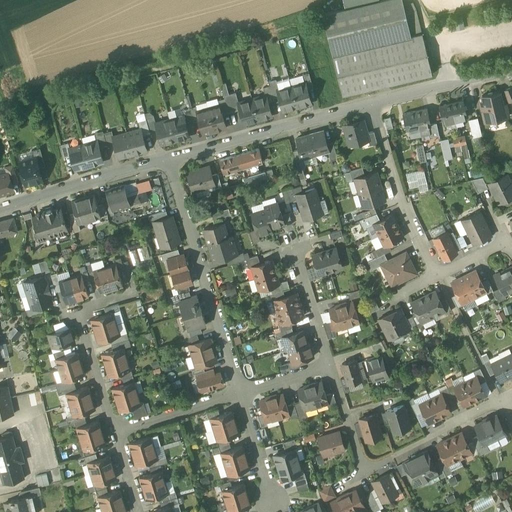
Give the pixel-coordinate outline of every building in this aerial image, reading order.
[(322,14),(332,54),(411,36),(403,3),(401,0),(382,0),(379,1),(344,9),(322,14)] [(341,0),(344,9),(379,1),(379,0),(341,0)] [(412,1),(403,3),(411,36),(422,33),(416,9),(412,1)] [(422,33),(411,36),(332,54),(342,96),(431,75),(422,33)] [(305,82),(307,89),(312,87),(308,73),(302,75),(304,82),(305,82)] [(302,75),(289,78),(291,86),(304,82),(302,75)] [(278,90),(291,86),(289,78),(276,81),(278,90)] [(268,81),(269,86),(273,99),(279,97),(277,90),(278,90),(276,81),(275,79),(268,81)] [(304,82),(291,86),(297,107),(311,103),(307,89),(305,82),(304,82)] [(273,100),(273,99),(269,86),(263,88),(265,95),(266,95),(268,102),(273,100)] [(283,111),(297,107),(291,86),(278,90),(277,90),(279,97),(283,111)] [(223,96),(224,99),(228,113),(239,110),(237,103),(238,103),(235,92),(223,96)] [(493,122),(493,126),(501,124),(500,121),(504,120),(503,115),(507,114),(505,105),(501,106),(500,100),(501,100),(499,92),(481,96),(483,103),(480,104),(484,119),(488,119),(489,123),(493,122)] [(265,95),(252,99),(258,120),(272,116),(268,102),(266,95),(265,95)] [(222,115),(228,113),(224,99),(217,101),(219,105),(222,115)] [(243,124),(258,120),(252,99),(238,103),(237,103),(239,110),(243,124)] [(463,101),(451,104),(455,122),(465,120),(464,118),(467,117),(463,101)] [(446,124),(455,122),(451,104),(439,106),(443,122),(445,122),(446,124)] [(219,105),(208,108),(214,131),(226,128),(222,115),(219,105)] [(196,106),(189,108),(193,121),(193,123),(199,121),(196,111),(197,111),(196,106)] [(185,123),(193,121),(189,108),(181,111),(182,116),(183,116),(185,123)] [(203,134),(214,131),(208,108),(197,111),(196,111),(199,121),(203,134)] [(427,109),(415,112),(419,130),(428,128),(428,126),(431,125),(427,109)] [(409,132),(419,130),(415,112),(403,115),(406,131),(409,130),(409,132)] [(182,116),(169,120),(175,141),(189,137),(185,123),(183,116),(182,116)] [(384,119),(387,129),(392,127),(389,117),(384,119)] [(153,118),(146,120),(150,134),(157,132),(155,124),(153,118)] [(469,121),(473,138),(481,136),(477,119),(469,121)] [(142,136),(150,134),(146,120),(137,122),(140,130),(142,136)] [(161,145),(175,141),(169,120),(155,124),(157,132),(161,145)] [(343,126),(348,146),(368,141),(369,141),(367,134),(363,120),(343,126)] [(429,133),(430,138),(439,136),(436,123),(431,125),(428,126),(428,128),(429,133)] [(140,130),(126,134),(132,155),(146,151),(142,136),(140,130)] [(420,136),(420,135),(419,130),(409,132),(411,138),(420,136)] [(103,134),(106,146),(114,144),(112,137),(113,137),(111,131),(103,134)] [(97,141),(99,148),(106,146),(103,134),(102,132),(94,134),(96,142),(97,141)] [(322,132),(309,135),(315,155),(327,152),(328,152),(326,144),(322,132)] [(368,141),(369,146),(377,144),(373,132),(367,134),(369,141),(368,141)] [(118,159),(132,155),(126,134),(113,137),(112,137),(114,144),(118,159)] [(312,156),(315,155),(309,135),(296,139),(299,150),(301,159),(302,158),(312,156)] [(443,153),(451,152),(448,139),(440,140),(443,153)] [(96,142),(83,145),(89,167),(103,163),(99,148),(97,141),(96,142)] [(327,152),(330,160),(337,158),(333,142),(326,144),(328,152),(327,152)] [(59,146),(63,158),(71,156),(69,149),(70,149),(68,143),(59,146)] [(75,171),(89,167),(83,145),(70,149),(69,149),(71,156),(75,171)] [(34,159),(36,168),(38,168),(39,168),(44,167),(39,149),(31,151),(33,159),(34,159)] [(258,149),(238,155),(242,168),(245,177),(247,177),(259,173),(257,163),(262,162),(258,149)] [(292,152),(296,167),(304,165),(302,158),(301,159),(299,150),(292,152)] [(239,169),(242,168),(238,155),(219,160),(223,173),(234,170),(235,175),(240,174),(239,169)] [(302,158),(304,165),(314,163),(312,156),(302,158)] [(19,163),(25,186),(42,182),(39,168),(38,168),(36,168),(34,159),(33,159),(19,163)] [(8,173),(11,185),(18,183),(13,166),(5,168),(7,174),(8,173)] [(189,172),(195,191),(213,185),(214,185),(211,175),(209,167),(189,172)] [(349,171),(352,180),(356,179),(356,178),(364,176),(362,167),(349,171)] [(259,173),(247,177),(245,177),(244,178),(245,184),(246,184),(249,183),(256,181),(273,176),(271,169),(259,173)] [(418,187),(419,193),(428,190),(423,170),(406,174),(410,189),(418,187)] [(356,179),(361,193),(380,187),(375,172),(364,176),(356,178),(356,179)] [(0,175),(0,194),(13,191),(11,185),(8,173),(7,174),(0,175)] [(213,185),(215,189),(221,187),(219,179),(217,174),(211,175),(214,185),(213,185)] [(489,184),(498,202),(511,194),(511,187),(506,175),(489,184)] [(222,190),(222,191),(228,189),(227,183),(225,177),(219,179),(221,187),(222,190)] [(471,181),(477,194),(488,189),(483,178),(471,181)] [(108,198),(112,212),(130,206),(127,197),(123,186),(105,192),(108,198)] [(384,201),(380,187),(361,193),(365,207),(384,201)] [(282,192),(285,203),(295,200),(291,189),(282,192)] [(321,215),(321,214),(318,201),(314,189),(296,195),(304,220),(321,215)] [(127,197),(130,206),(140,203),(137,194),(127,197)] [(511,198),(511,194),(498,202),(499,204),(511,198)] [(94,195),(82,199),(89,220),(100,217),(97,207),(94,195)] [(102,200),(103,205),(107,214),(112,213),(111,212),(107,198),(102,200)] [(78,224),(89,220),(82,199),(71,202),(74,214),(78,224)] [(323,200),(318,201),(321,214),(327,212),(323,200)] [(264,207),(265,210),(270,228),(283,224),(281,216),(277,203),(264,207)] [(107,216),(107,214),(103,205),(97,207),(100,217),(100,218),(107,216)] [(34,231),(37,241),(56,235),(57,236),(68,233),(60,209),(53,211),(52,209),(52,208),(45,210),(45,211),(46,213),(37,216),(32,217),(36,230),(34,231)] [(362,213),(364,218),(376,214),(374,208),(362,213)] [(493,213),(496,218),(506,214),(503,208),(493,213)] [(211,214),(212,220),(230,215),(228,209),(211,214)] [(271,231),(270,228),(265,210),(251,214),(256,230),(258,235),(271,231)] [(148,217),(150,223),(153,222),(167,217),(166,211),(148,217)] [(467,233),(473,245),(491,236),(479,212),(463,220),(468,232),(467,233)] [(69,215),(74,233),(80,231),(78,224),(74,214),(69,215)] [(283,224),(284,227),(292,225),(288,214),(281,216),(283,224)] [(359,220),(364,229),(366,228),(373,225),(373,224),(380,221),(376,214),(364,218),(359,220)] [(373,225),(378,235),(397,226),(391,214),(384,217),(385,218),(380,221),(373,224),(373,225)] [(508,219),(506,214),(496,218),(499,224),(508,219)] [(153,222),(161,248),(179,243),(171,216),(167,217),(153,222)] [(0,236),(17,232),(13,218),(0,221),(0,236)] [(203,229),(208,243),(227,237),(222,223),(203,229)] [(430,231),(433,238),(446,232),(442,224),(430,231)] [(371,238),(378,235),(373,225),(366,228),(371,238)] [(403,238),(397,226),(378,235),(383,245),(384,246),(388,244),(396,240),(396,241),(403,238)] [(248,232),(252,245),(259,240),(258,235),(256,230),(248,232)] [(329,234),(331,240),(342,236),(340,230),(329,234)] [(433,238),(444,260),(456,253),(455,251),(447,235),(446,232),(433,238)] [(455,251),(460,248),(456,239),(452,232),(447,235),(455,251)] [(231,236),(227,237),(208,243),(214,262),(225,259),(237,255),(236,255),(231,236)] [(461,236),(456,239),(460,248),(466,245),(461,236)] [(372,251),(375,258),(384,253),(391,250),(388,244),(384,246),(383,245),(372,251)] [(335,248),(324,252),(330,271),(341,268),(335,248)] [(160,255),(162,262),(167,260),(179,256),(177,250),(160,255)] [(319,275),(330,271),(324,252),(312,255),(316,266),(318,275),(319,275)] [(384,263),(394,284),(416,273),(405,252),(387,261),(384,263)] [(225,259),(227,265),(244,260),(242,253),(236,255),(237,255),(225,259)] [(387,261),(384,253),(375,258),(368,261),(371,269),(381,265),(384,263),(387,261)] [(167,260),(171,274),(188,269),(183,255),(179,256),(167,260)] [(245,260),(248,269),(252,268),(251,267),(260,265),(257,256),(256,256),(245,260)] [(116,263),(118,270),(124,268),(120,257),(115,259),(116,263)] [(38,262),(42,273),(49,271),(46,260),(38,262)] [(252,268),(255,279),(275,273),(271,261),(260,265),(251,267),(252,268)] [(116,263),(104,267),(111,288),(123,285),(118,270),(116,263)] [(384,263),(381,265),(391,286),(394,284),(384,263)] [(306,269),(309,281),(320,278),(319,275),(318,275),(316,266),(306,269)] [(100,292),(111,288),(104,267),(93,270),(96,280),(100,292)] [(192,283),(188,269),(171,274),(176,288),(188,285),(192,283)] [(87,272),(90,282),(96,280),(93,270),(87,272)] [(504,295),(511,290),(511,285),(505,270),(494,276),(500,288),(503,295),(504,295)] [(475,271),(463,277),(473,297),(485,291),(481,283),(475,271)] [(54,287),(56,292),(61,290),(59,281),(56,272),(50,274),(54,287)] [(278,283),(275,273),(255,279),(259,290),(270,287),(278,284),(278,283)] [(81,274),(70,277),(77,299),(88,295),(81,274)] [(23,282),(27,295),(48,289),(47,285),(43,282),(44,280),(43,276),(23,282)] [(65,302),(77,299),(70,277),(59,281),(61,290),(65,302)] [(462,303),(473,297),(463,277),(451,282),(457,294),(462,303)] [(485,291),(486,294),(492,291),(487,280),(481,283),(485,291)] [(270,287),(272,294),(282,291),(289,289),(287,281),(278,283),(278,284),(270,287)] [(176,288),(178,295),(189,291),(190,291),(188,285),(176,288)] [(493,291),(498,302),(506,298),(504,295),(503,295),(500,288),(493,291)] [(50,293),(48,289),(27,295),(32,308),(32,309),(40,306),(52,302),(50,298),(48,297),(50,293)] [(347,293),(349,299),(360,295),(359,289),(347,293)] [(191,297),(189,291),(178,295),(171,297),(173,303),(179,301),(191,297)] [(284,297),(282,291),(272,294),(269,295),(271,302),(273,301),(284,297)] [(430,293),(423,297),(432,316),(444,310),(440,302),(435,291),(430,293)] [(273,301),(276,312),(300,305),(298,300),(297,300),(295,294),(284,297),(273,301)] [(451,297),(456,308),(463,305),(462,303),(457,294),(451,297)] [(179,301),(184,316),(200,310),(196,295),(191,297),(179,301)] [(421,322),(432,316),(423,297),(416,300),(411,302),(417,313),(421,322)] [(444,310),(445,312),(450,310),(445,299),(440,302),(444,310)] [(366,311),(368,314),(378,308),(374,300),(364,306),(366,311)] [(352,302),(340,305),(347,326),(358,322),(352,302)] [(104,308),(106,314),(112,312),(120,310),(118,304),(104,308)] [(301,311),(300,305),(276,312),(280,323),(280,324),(290,321),(302,317),(300,311),(301,311)] [(335,329),(347,326),(340,305),(329,309),(335,329)] [(26,310),(28,316),(42,312),(40,306),(32,309),(32,308),(26,310)] [(385,327),(390,338),(410,329),(399,308),(378,319),(383,328),(385,327)] [(205,325),(200,310),(184,316),(188,330),(200,327),(205,325)] [(91,319),(94,330),(116,323),(112,312),(106,314),(91,319)] [(411,316),(417,328),(423,325),(421,322),(417,313),(411,316)] [(278,324),(280,332),(286,330),(292,328),(290,321),(280,324),(280,323),(278,324)] [(61,322),(53,324),(55,330),(56,332),(69,327),(61,322)] [(323,323),(327,339),(333,337),(329,322),(323,323)] [(119,335),(116,323),(94,330),(98,342),(110,338),(119,335)] [(44,333),(55,330),(53,324),(43,327),(44,333)] [(15,327),(8,334),(14,340),(21,333),(15,327)] [(48,334),(52,347),(59,345),(69,341),(73,340),(69,327),(56,332),(48,334)] [(188,330),(190,337),(197,335),(202,333),(200,327),(188,330)] [(288,336),(286,330),(280,332),(274,334),(276,340),(282,339),(282,338),(288,336)] [(286,351),(288,350),(307,344),(303,331),(288,336),(282,338),(282,339),(286,351)] [(110,338),(112,344),(127,339),(125,333),(119,335),(110,338)] [(197,335),(190,337),(182,341),(184,347),(189,345),(188,345),(199,342),(197,335)] [(189,345),(192,356),(213,350),(209,338),(199,342),(188,345),(189,345)] [(129,345),(127,339),(112,344),(113,349),(123,346),(129,345)] [(378,350),(379,352),(385,350),(381,340),(371,344),(374,351),(378,350)] [(59,345),(60,350),(64,350),(71,347),(69,341),(59,345)] [(309,344),(307,344),(288,350),(291,363),(292,363),(296,362),(313,357),(309,344)] [(101,353),(105,365),(126,358),(123,346),(113,349),(101,353)] [(71,347),(64,350),(65,355),(75,352),(74,350),(72,351),(71,347)] [(55,358),(65,355),(64,350),(60,350),(53,353),(55,359),(55,358)] [(216,361),(213,350),(192,356),(195,367),(196,368),(202,366),(216,361)] [(55,358),(59,370),(80,363),(77,352),(75,352),(65,355),(55,358)] [(367,359),(373,380),(387,376),(380,355),(367,359)] [(495,372),(500,382),(511,375),(511,355),(501,361),(500,360),(491,364),(495,372)] [(130,369),(126,358),(105,365),(108,376),(120,372),(130,369)] [(346,377),(347,384),(348,384),(361,380),(354,360),(341,364),(346,377)] [(484,363),(490,375),(495,372),(491,364),(489,360),(484,363)] [(279,366),(281,373),(298,368),(296,362),(292,363),(291,363),(279,366)] [(84,375),(80,363),(59,370),(62,381),(72,378),(84,375)] [(193,375),(196,374),(204,372),(202,366),(196,368),(195,367),(191,369),(193,375)] [(476,377),(479,384),(486,381),(479,368),(473,372),(475,377),(476,377)] [(120,372),(122,378),(132,375),(131,369),(130,369),(120,372)] [(213,369),(204,372),(196,374),(197,380),(214,375),(213,369)] [(197,380),(200,391),(223,384),(220,373),(214,375),(197,380)] [(134,381),(132,375),(122,378),(123,384),(133,381),(134,381)] [(340,379),(344,392),(350,391),(348,384),(347,384),(346,377),(340,379)] [(475,377),(465,382),(474,401),(485,395),(479,384),(476,377),(475,377)] [(57,383),(59,389),(74,384),(72,378),(62,381),(57,383)] [(112,387),(115,399),(137,392),(133,381),(123,384),(112,387)] [(463,406),(474,401),(465,382),(455,387),(454,387),(458,395),(463,406)] [(321,383),(309,386),(316,407),(326,403),(327,403),(325,396),(321,383)] [(76,390),(74,384),(59,389),(61,394),(66,393),(76,390)] [(453,384),(447,387),(452,398),(458,395),(454,387),(455,387),(453,384)] [(66,393),(70,404),(91,398),(87,386),(76,390),(66,393)] [(305,410),(316,407),(309,386),(298,390),(301,402),(304,410),(305,410)] [(0,388),(0,417),(13,415),(7,387),(0,388)] [(445,402),(452,398),(447,387),(439,391),(440,394),(441,394),(445,402)] [(427,394),(430,399),(440,394),(439,391),(438,389),(427,394)] [(28,394),(31,407),(35,406),(35,403),(42,401),(40,394),(40,391),(28,394)] [(140,402),(137,392),(115,399),(119,410),(131,407),(141,404),(140,402)] [(326,403),(328,407),(336,405),(333,393),(325,396),(327,403),(326,403)] [(441,394),(440,394),(430,399),(439,418),(450,413),(445,402),(441,394)] [(282,395),(271,398),(277,418),(288,415),(289,415),(286,406),(282,395)] [(95,409),(91,398),(70,404),(73,416),(83,413),(95,409)] [(266,422),(277,418),(271,398),(259,402),(263,414),(265,422),(266,422)] [(428,423),(439,418),(430,399),(420,404),(419,405),(423,412),(428,423)] [(131,407),(134,418),(147,414),(143,401),(140,402),(141,404),(131,407)] [(411,405),(416,416),(423,412),(419,405),(420,404),(418,401),(411,405)] [(301,402),(294,404),(297,416),(299,421),(307,419),(305,410),(304,410),(301,402)] [(289,419),(297,416),(294,404),(286,406),(289,415),(288,415),(289,419)] [(390,423),(393,430),(409,425),(403,405),(386,410),(387,411),(390,423)] [(206,413),(208,419),(210,418),(219,415),(217,410),(206,413)] [(210,418),(214,429),(235,423),(232,411),(219,415),(210,418)] [(381,413),(385,425),(390,423),(387,411),(381,413)] [(428,423),(423,412),(416,416),(421,427),(428,423)] [(65,418),(67,424),(85,418),(83,413),(73,416),(65,418)] [(257,416),(261,428),(267,426),(266,422),(265,422),(263,414),(257,416)] [(363,435),(365,439),(381,434),(375,414),(359,419),(360,423),(363,435)] [(500,445),(497,438),(497,435),(501,433),(502,429),(496,416),(476,425),(480,434),(488,451),(489,450),(500,445)] [(86,424),(85,418),(67,424),(69,429),(76,427),(86,424)] [(208,431),(214,429),(210,418),(208,419),(205,420),(208,431)] [(76,427),(80,439),(102,432),(98,420),(86,424),(76,427)] [(239,434),(235,423),(214,429),(217,441),(227,438),(239,434)] [(354,425),(358,437),(363,435),(360,423),(354,425)] [(505,434),(502,429),(501,433),(497,435),(497,438),(504,434),(505,434)] [(105,443),(102,432),(80,439),(84,450),(94,447),(105,443)] [(318,438),(323,454),(333,451),(334,453),(343,450),(338,432),(318,438)] [(461,433),(449,439),(459,458),(470,453),(471,453),(467,445),(461,433)] [(471,439),(473,442),(479,453),(479,455),(488,451),(480,434),(471,439)] [(508,441),(504,434),(497,438),(500,445),(501,446),(506,444),(508,441)] [(0,438),(0,474),(2,484),(24,479),(20,463),(24,462),(22,456),(18,457),(16,448),(12,435),(4,438),(0,438)] [(129,442),(132,453),(154,446),(150,435),(129,442)] [(212,449),(214,455),(221,452),(231,449),(229,444),(227,438),(217,441),(218,447),(212,449)] [(282,443),(285,452),(295,449),(296,449),(294,439),(284,442),(282,443)] [(447,464),(459,458),(449,439),(437,445),(443,457),(447,464)] [(472,456),(479,453),(473,442),(467,445),(471,453),(470,453),(472,456)] [(162,444),(154,446),(157,458),(159,458),(164,456),(165,455),(162,444)] [(157,458),(154,446),(132,453),(136,464),(147,461),(157,458)] [(221,452),(224,464),(246,457),(242,446),(231,449),(221,452)] [(83,450),(85,456),(96,453),(94,447),(84,450),(83,450)] [(274,456),(277,467),(299,460),(295,449),(285,452),(274,456)] [(411,478),(414,485),(417,484),(429,478),(428,476),(437,472),(432,464),(426,451),(403,463),(407,470),(406,472),(407,473),(409,477),(411,478)] [(97,458),(96,453),(85,456),(78,458),(80,464),(81,463),(87,462),(87,461),(97,458)] [(87,461),(91,473),(112,466),(109,455),(97,458),(87,461)] [(249,469),(246,457),(224,464),(228,475),(238,472),(249,469)] [(437,460),(438,461),(445,476),(452,473),(451,471),(447,464),(443,457),(437,460)] [(149,467),(160,463),(159,458),(157,458),(147,461),(149,467)] [(462,466),(459,458),(447,464),(451,471),(462,466)] [(302,472),(299,460),(277,467),(281,479),(291,475),(302,472)] [(85,475),(91,473),(87,461),(87,462),(81,463),(85,475)] [(138,470),(149,467),(147,461),(136,464),(138,470)] [(445,476),(438,461),(432,464),(437,472),(437,474),(436,474),(439,479),(445,476)] [(149,467),(151,473),(161,469),(162,469),(160,463),(149,467)] [(401,476),(407,473),(406,472),(407,470),(403,463),(396,466),(401,476)] [(116,478),(112,466),(91,473),(94,484),(104,481),(116,478)] [(139,476),(143,488),(164,481),(161,469),(151,473),(139,476)] [(501,471),(491,472),(492,480),(502,479),(501,471)] [(233,486),(231,481),(240,478),(238,472),(228,475),(227,476),(229,481),(220,484),(222,490),(233,486)] [(291,475),(292,481),(304,478),(302,472),(291,475)] [(431,483),(439,479),(436,474),(437,474),(437,472),(428,476),(429,478),(417,484),(418,487),(431,483)] [(91,473),(85,475),(84,475),(88,487),(94,484),(91,473)] [(35,477),(38,488),(39,487),(49,485),(46,474),(35,477)] [(374,487),(382,502),(393,496),(392,493),(393,491),(395,490),(395,489),(389,477),(388,474),(372,482),(374,487)] [(389,477),(395,489),(399,487),(393,475),(389,477)] [(454,477),(448,480),(451,486),(458,483),(454,477)] [(292,481),(294,487),(306,483),(304,478),(292,481)] [(89,492),(95,490),(106,487),(104,481),(94,484),(88,487),(87,487),(89,492)] [(168,492),(164,481),(143,488),(146,499),(158,496),(168,492)] [(222,490),(225,501),(247,494),(243,483),(233,486),(222,490)] [(307,489),(306,483),(294,487),(296,492),(307,489)] [(318,490),(324,501),(336,496),(330,484),(320,489),(318,490)] [(41,495),(39,487),(38,488),(21,492),(22,498),(31,496),(31,497),(41,495)] [(108,493),(106,487),(95,490),(97,496),(98,496),(108,493)] [(373,495),(380,509),(384,507),(382,502),(374,487),(366,496),(367,498),(373,495)] [(98,496),(101,507),(123,501),(119,489),(108,493),(98,496)] [(158,496),(159,501),(177,496),(175,490),(168,492),(158,496)] [(349,511),(351,511),(366,511),(362,503),(362,501),(361,500),(360,499),(355,490),(331,502),(335,511),(349,511)] [(230,511),(250,506),(247,494),(225,501),(228,511),(230,511)] [(453,494),(445,498),(448,504),(456,500),(453,494)] [(475,511),(481,511),(496,504),(490,494),(471,504),(475,511)] [(367,498),(373,511),(374,511),(380,509),(373,495),(367,498)] [(6,511),(34,511),(31,497),(31,496),(22,498),(10,501),(11,502),(4,504),(6,511)] [(159,501),(161,507),(171,504),(178,502),(177,496),(159,501)] [(126,511),(123,501),(101,507),(102,511),(126,511)] [(181,511),(178,502),(171,504),(173,511),(181,511)] [(322,511),(318,502),(307,508),(309,511),(322,511)]
